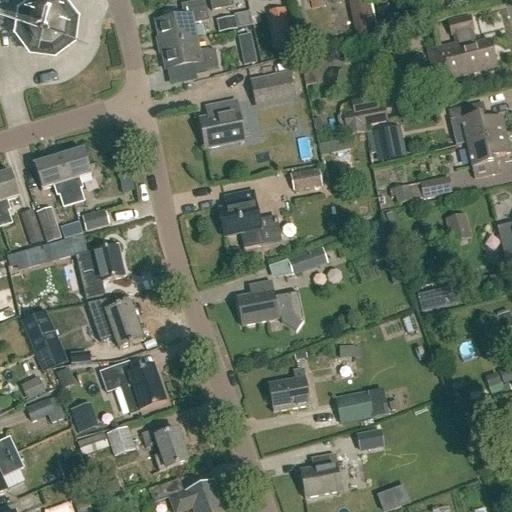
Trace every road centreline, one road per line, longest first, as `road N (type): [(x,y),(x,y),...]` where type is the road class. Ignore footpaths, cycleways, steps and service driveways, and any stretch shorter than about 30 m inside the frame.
road 1 (residential): [(265,511),(180,280),(138,101)]
road 2 (residential): [(0,144),(138,101)]
